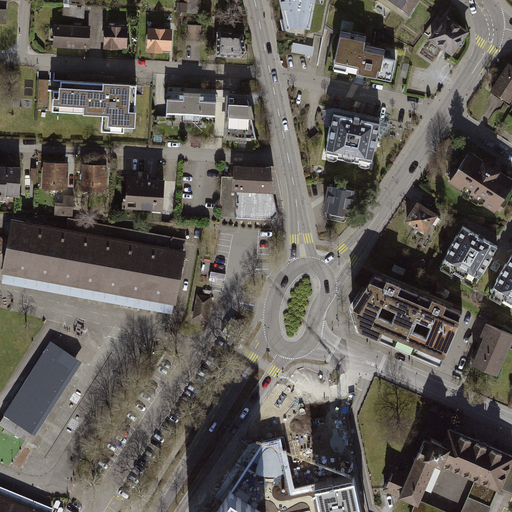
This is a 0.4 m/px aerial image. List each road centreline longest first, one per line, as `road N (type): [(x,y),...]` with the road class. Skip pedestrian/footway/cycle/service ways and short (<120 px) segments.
road 1 (residential): [(288,155),(0,143)]
road 2 (residential): [(270,73),(22,60)]
road 3 (residential): [(511,420),(312,335)]
road 4 (secondary): [(272,329),(159,511)]
road 5 (residential): [(325,274),(369,226),(444,113)]
road 6 (secondary): [(179,511),(288,349)]
road 7 (residential): [(444,113),(270,73)]
